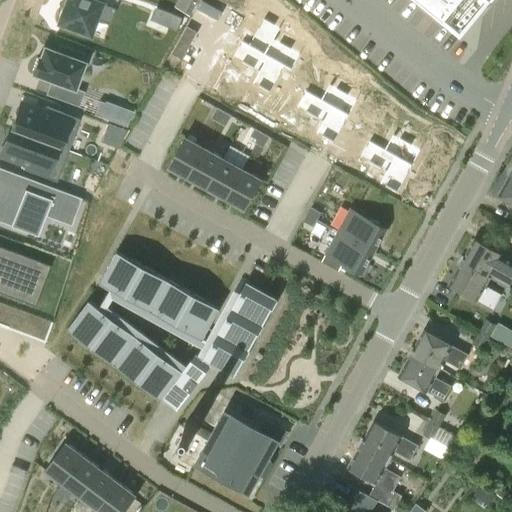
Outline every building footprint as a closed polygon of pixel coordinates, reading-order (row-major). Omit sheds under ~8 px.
[(66,2),(58,24),(90,36),(95,21),(110,27),(116,10),(102,5),(103,0),(61,0),(62,0),(66,2)] [(189,18),(198,0),(180,0),(175,11),(189,18)] [(416,0),(460,35),(487,2),(491,5),(495,0),(416,0)] [(242,41),(242,42),(248,45),(252,48),(264,54),(273,38),(277,32),(278,33),(281,28),(263,18),(257,29),(251,26),(242,41)] [(273,38),(264,54),(269,57),(280,63),(285,66),(291,69),(290,71),(291,71),(301,53),(289,47),(293,41),(278,33),(277,32),(273,38)] [(242,40),(232,58),(243,64),(240,70),(255,78),(256,79),(260,73),(269,57),(264,54),(252,48),(248,45),(242,42),(242,41),(242,40)] [(31,70),(30,73),(58,83),(53,98),(78,107),(83,92),(73,88),(82,63),(78,62),(81,54),(60,46),(57,54),(43,48),(39,59),(36,58),(31,70)] [(255,78),(252,83),(269,93),(276,82),(282,85),(290,71),(291,69),(285,66),(280,63),(269,57),(260,73),(256,79),(255,78)] [(321,98),(320,99),(332,106),(337,109),(349,115),(358,99),(346,93),(350,87),(333,78),(330,84),(329,83),(321,98)] [(210,79),(204,90),(214,96),(220,85),(210,79)] [(220,85),(214,96),(221,100),(227,89),(220,85)] [(227,89),(221,100),(228,103),(234,93),(227,89)] [(305,90),(296,107),(307,114),(304,120),(318,128),(320,129),(323,122),(332,106),(320,99),(321,98),(305,90)] [(234,93),(228,103),(235,107),(241,97),(234,93)] [(241,97),(235,107),(242,111),(248,101),(241,97)] [(248,101),(242,111),(249,115),(255,105),(248,101)] [(99,102),(94,115),(106,119),(111,106),(99,102)] [(16,110),(9,129),(67,151),(77,124),(61,118),(63,113),(45,107),(43,112),(32,108),(19,103),(16,110)] [(255,105),(249,115),(256,119),(262,109),(255,105)] [(318,128),(316,133),(333,143),(340,131),(346,135),(355,119),(349,115),(337,109),(332,106),(323,122),(320,129),(318,128)] [(218,122),(224,112),(217,108),(211,118),(218,122)] [(262,109),(256,119),(263,123),(269,113),(262,109)] [(224,112),(218,122),(225,126),(231,116),(224,112)] [(269,113),(263,123),(270,127),(276,116),(269,113)] [(276,116),(270,127),(277,131),(283,120),(276,116)] [(283,120),(277,131),(284,135),(290,124),(283,120)] [(385,149),(385,150),(396,156),(401,159),(412,165),(421,149),(410,143),(413,137),(397,128),(394,134),(385,149)] [(2,148),(0,154),(0,155),(13,160),(24,164),(22,170),(37,175),(39,170),(57,177),(67,151),(9,129),(2,148)] [(256,144),(262,133),(255,129),(249,140),(256,144)] [(269,137),(262,133),(256,144),(263,148),(269,137)] [(187,178),(204,147),(185,137),(168,167),(187,178)] [(369,140),(359,157),(371,164),(367,170),(382,178),(383,179),(387,172),(396,156),(385,150),(385,149),(369,140)] [(204,147),(187,178),(207,188),(223,158),(204,147)] [(382,178),(379,183),(397,193),(403,181),(409,185),(418,169),(412,165),(401,159),(396,156),(387,172),(383,179),(382,178)] [(243,169),(223,158),(207,188),(226,199),(243,169)] [(262,179),(243,169),(226,199),(246,210),(262,179)] [(511,170),(511,171),(499,194),(511,200),(511,170)] [(0,222),(37,236),(50,201),(76,211),(81,198),(9,172),(0,195),(0,222)] [(310,207),(307,214),(317,220),(321,213),(310,207)] [(351,207),(338,231),(375,251),(388,228),(351,207)] [(317,220),(307,214),(303,221),(313,227),(317,220)] [(375,251),(338,231),(325,254),(362,274),(375,251)] [(474,239),(462,262),(490,278),(507,287),(511,278),(511,259),(502,255),(503,254),(500,253),(502,250),(490,244),(489,247),(474,239)] [(0,291),(22,300),(36,262),(0,248),(0,291)] [(203,339),(221,308),(117,251),(99,282),(203,339)] [(462,262),(449,285),(478,300),(492,308),(500,294),(485,286),(490,278),(462,262)] [(235,376),(278,298),(265,291),(247,281),(204,358),(212,363),(235,376)] [(162,399),(183,370),(89,300),(68,328),(125,371),(162,399)] [(486,320),(480,331),(490,336),(496,325),(486,320)] [(424,330),(411,353),(440,369),(445,359),(460,367),(467,354),(453,346),(451,345),(424,330)] [(483,349),(490,336),(480,331),(473,344),(483,349)] [(197,353),(183,370),(162,399),(177,410),(212,363),(204,358),(197,353)] [(435,378),(440,369),(411,353),(399,376),(442,399),(449,386),(435,378)] [(190,419),(188,420),(187,421),(185,423),(185,424),(184,425),(184,427),(184,429),(185,430),(185,431),(186,432),(187,433),(188,433),(189,434),(191,434),(192,434),(194,434),(196,433),(208,440),(195,464),(249,493),(279,442),(282,444),(288,432),(266,421),(261,430),(225,410),(212,434),(199,427),(199,426),(199,425),(199,424),(198,423),(197,421),(196,420),(194,419),(192,419),(190,419)] [(436,411),(429,422),(439,428),(446,416),(436,411)] [(374,421),(361,443),(390,459),(394,451),(409,459),(417,445),(402,437),(402,436),(374,421)] [(433,440),(439,428),(429,422),(423,434),(433,440)] [(62,483),(83,455),(66,442),(45,470),(62,483)] [(385,468),(390,459),(361,443),(348,467),(377,483),(370,496),(388,506),(395,492),(392,490),(400,476),(385,468)] [(83,455),(62,483),(80,496),(101,469),(83,455)] [(101,469),(80,496),(98,510),(119,482),(101,469)] [(119,482),(98,510),(100,511),(123,511),(136,495),(119,482)] [(369,496),(361,492),(350,511),(367,511),(377,500),(370,496),(369,496)] [(424,511),(426,510),(416,503),(409,511),(424,511)]
